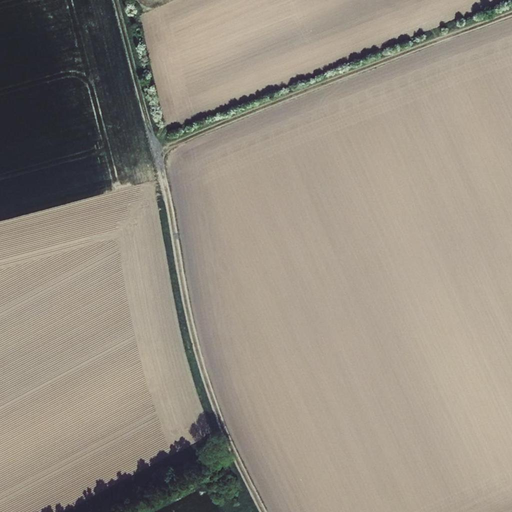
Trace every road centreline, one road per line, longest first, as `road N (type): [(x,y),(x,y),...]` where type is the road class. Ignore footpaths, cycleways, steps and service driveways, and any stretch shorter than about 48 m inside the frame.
road 1 (track): [(117,0),(205,379),(261,511)]
road 2 (track): [(511,12),(157,152)]
